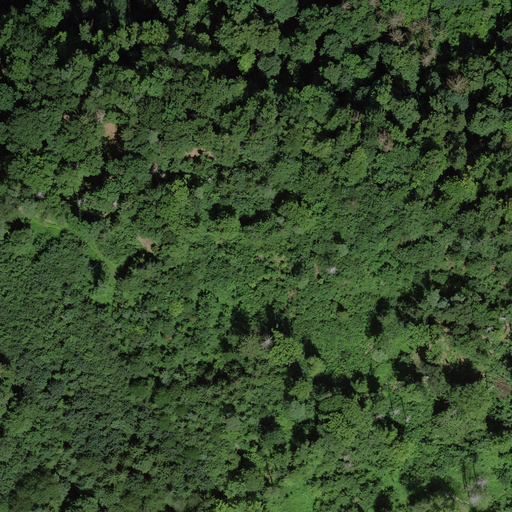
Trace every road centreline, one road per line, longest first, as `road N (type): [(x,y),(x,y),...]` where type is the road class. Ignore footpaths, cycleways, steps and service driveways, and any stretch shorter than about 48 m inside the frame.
road 1 (track): [(0,214),(83,236),(222,420),(241,473),(195,511)]
road 2 (track): [(511,440),(359,511)]
